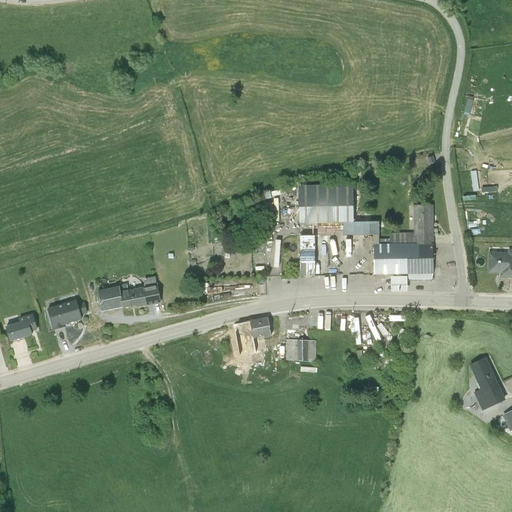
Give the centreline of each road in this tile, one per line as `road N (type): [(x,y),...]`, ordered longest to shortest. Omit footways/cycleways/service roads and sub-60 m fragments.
road 1 (tertiary): [(0,381),(284,303),(467,301)]
road 2 (unclassified): [(467,301),(445,147),(462,41),(442,0)]
